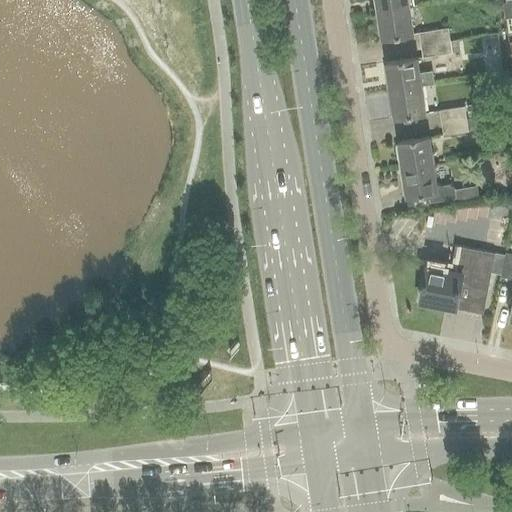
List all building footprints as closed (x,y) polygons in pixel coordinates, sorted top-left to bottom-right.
[(376,0),(379,11),(410,6),(408,0),(376,0)] [(414,34),(410,6),(379,11),(383,39),(414,34)] [(451,40),(449,28),(420,32),(422,45),(451,40)] [(461,50),(460,39),(451,41),(451,40),(422,45),(423,56),(453,53),(452,52),(461,50)] [(433,70),(420,72),(418,58),(386,62),(391,90),(435,83),(433,70)] [(426,113),(422,86),(435,84),(435,83),(391,90),(395,118),(426,113)] [(484,101),(470,103),(472,115),(486,113),(484,101)] [(440,110),(442,123),(467,119),(465,106),(440,110)] [(469,131),(467,119),(442,123),(444,135),(469,131)] [(399,141),(403,169),(434,164),(430,137),(399,141)] [(456,189),(455,187),(451,184),(441,185),(437,182),(434,164),(403,169),(407,197),(430,193),(431,202),(453,198),(454,203),(480,198),(478,186),(456,189)] [(492,271),(502,273),(506,255),(496,253),(456,245),(451,270),(440,268),(428,265),(421,301),(484,313),(492,271)] [(511,308),(510,318),(511,318),(511,253),(506,252),(506,255),(502,273),(502,277),(511,278),(511,308)]
